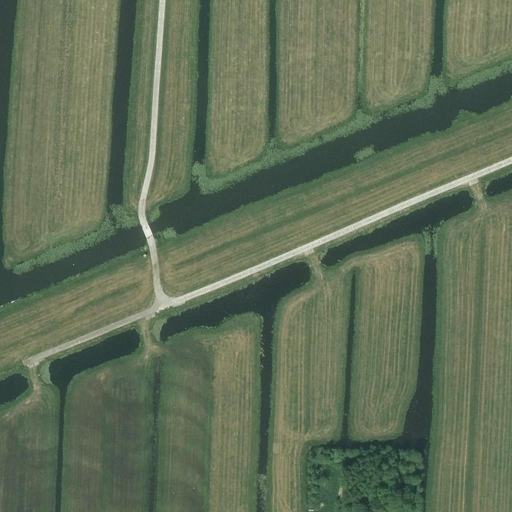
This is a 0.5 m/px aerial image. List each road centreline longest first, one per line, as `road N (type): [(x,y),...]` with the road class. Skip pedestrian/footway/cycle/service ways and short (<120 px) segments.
road 1 (track): [(511,161),(0,366)]
road 2 (track): [(160,306),(140,205),(161,0)]
